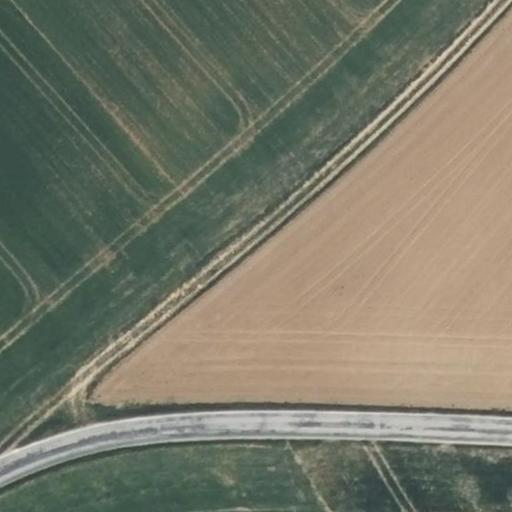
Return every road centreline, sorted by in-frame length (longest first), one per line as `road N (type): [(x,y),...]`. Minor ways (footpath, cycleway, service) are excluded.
road 1 (track): [(501,0),(0,464)]
road 2 (unclassified): [(511,434),(279,423),(104,436),(0,472)]
